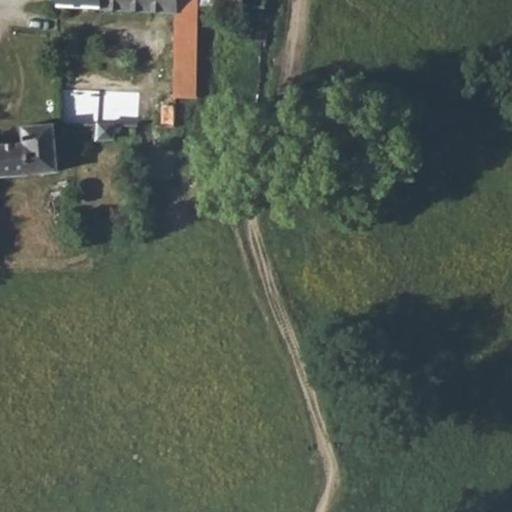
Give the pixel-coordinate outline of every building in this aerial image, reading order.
[(52,0),(53,8),(78,9),(78,0),(52,0)] [(78,0),(78,9),(170,16),(170,102),(160,102),(160,130),(173,130),(174,104),(195,103),(195,0),(78,0)] [(237,0),(213,0),(213,18),(219,23),(229,24),(236,16),(237,0)] [(0,173),(58,171),(55,127),(55,124),(20,125),(21,140),(0,141),(0,173)] [(110,128),(98,128),(97,141),(113,141),(114,128),(110,128)]
